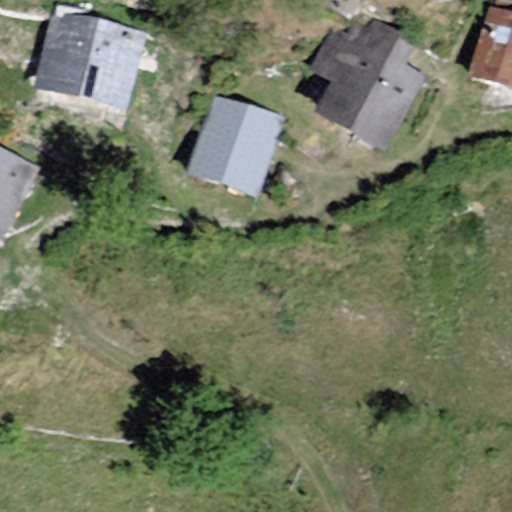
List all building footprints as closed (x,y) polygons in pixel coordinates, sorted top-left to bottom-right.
[(511,11),(489,4),(468,77),(511,89),(511,11)] [(50,8),(31,87),(125,111),(145,31),(50,8)] [(309,69),(335,83),(317,118),(385,153),(426,74),(407,64),(420,40),(371,15),(359,39),(332,25),(309,69)] [(282,118),(215,94),(187,173),(254,196),(282,118)] [(0,234),(7,238),(41,167),(0,147),(0,234)]
